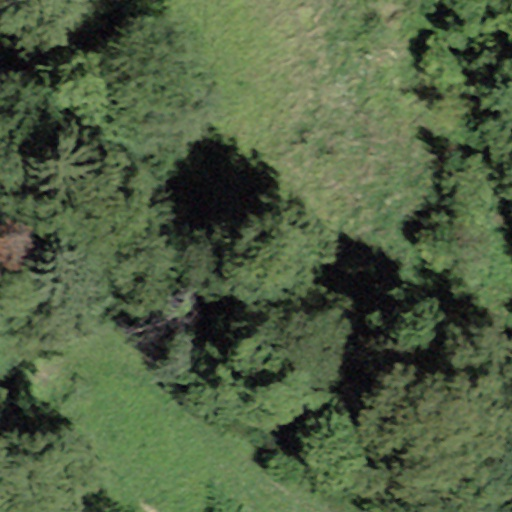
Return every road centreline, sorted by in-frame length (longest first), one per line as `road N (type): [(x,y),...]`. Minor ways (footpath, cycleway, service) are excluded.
road 1 (track): [(0,36),(15,62),(112,141),(203,251),(256,295),(371,367),(453,389),(511,376)]
road 2 (track): [(471,0),(511,123)]
